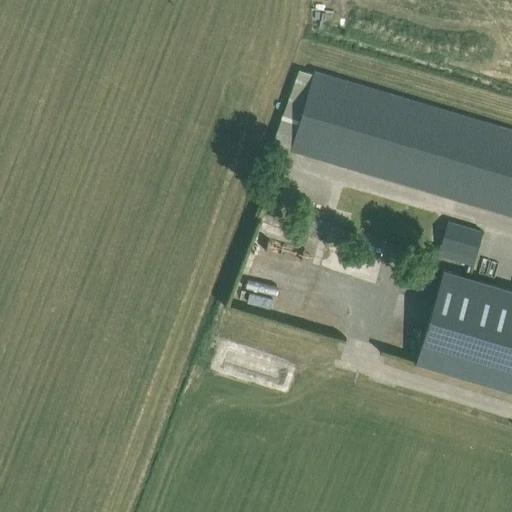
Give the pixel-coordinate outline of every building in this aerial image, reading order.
[(511,215),(511,129),(314,70),(313,73),(295,67),(273,141),(291,146),(290,149),(511,215)] [(300,211),(296,224),(328,234),(332,221),(300,211)] [(448,221),(438,255),(473,265),(480,241),(483,231),(448,221)] [(411,260),(408,271),(431,278),(435,266),(411,260)] [(511,391),(511,289),(443,269),(415,362),(511,391)]
